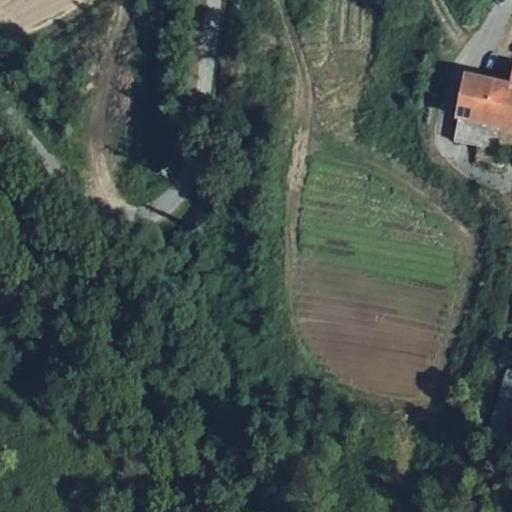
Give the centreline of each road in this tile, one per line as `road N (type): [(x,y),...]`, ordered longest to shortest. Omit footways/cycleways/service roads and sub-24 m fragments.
road 1 (unclassified): [(0,96),(82,192),(115,213),(172,203),(201,131),(213,0)]
road 2 (track): [(511,324),(459,511)]
